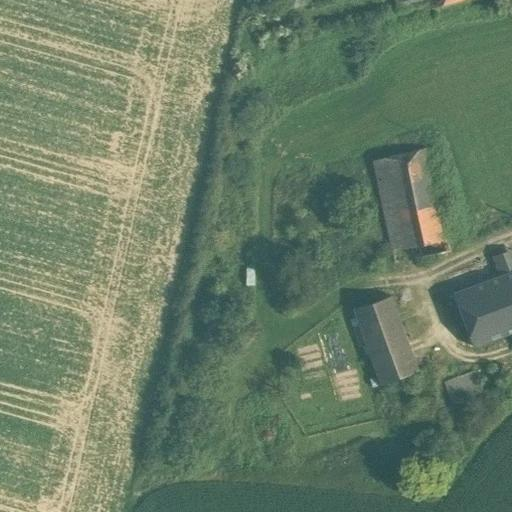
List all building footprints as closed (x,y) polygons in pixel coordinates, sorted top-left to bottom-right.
[(430,0),(396,0),(399,9),(430,0)] [(428,147),(373,160),(395,262),(450,251),(428,147)] [(501,275),(454,292),(474,346),(511,331),(511,274),(511,272),(504,253),(494,256),(501,275)] [(392,295),(354,309),(360,325),(397,311),(392,295)] [(397,311),(360,325),(376,369),(413,355),(397,311)] [(413,355),(376,369),(381,384),(419,370),(413,355)] [(475,371),(445,382),(452,401),(482,390),(475,371)]
